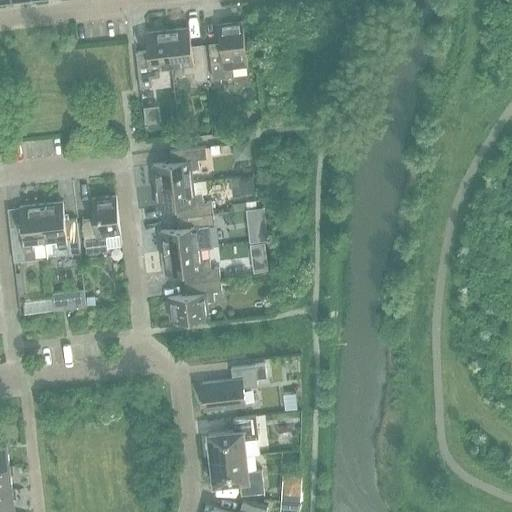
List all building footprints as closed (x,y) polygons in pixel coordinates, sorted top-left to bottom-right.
[(220,42),(209,43),(213,79),(225,77),(234,76),(233,68),(248,66),(247,58),(242,21),(218,24),(220,42)] [(189,27),(167,30),(172,67),(184,65),(185,73),(194,72),(195,81),(207,80),(203,44),(191,45),(189,27)] [(172,67),(167,30),(146,32),(148,50),(136,51),(140,87),(152,86),(151,77),(160,76),(159,68),(172,67)] [(225,119),(215,121),(216,131),(226,130),(225,119)] [(156,185),(193,181),(191,169),(199,168),(198,159),(207,158),(205,146),(170,150),(171,162),(153,164),(156,185)] [(253,176),(240,177),(242,195),(255,194),(253,176)] [(193,181),(156,185),(158,207),(176,205),(177,216),(213,212),(212,201),(203,202),(202,193),(206,193),(204,180),(193,181)] [(82,217),(83,225),(86,252),(107,250),(107,247),(122,245),(116,195),(92,198),(94,216),(82,217)] [(255,200),(246,201),(247,208),(256,207),(255,200)] [(41,204),(43,225),(45,241),(58,239),(58,247),(67,246),(68,255),(80,253),(76,218),(65,219),(63,201),(41,204)] [(21,224),(12,225),(10,225),(14,261),(26,260),(25,251),(34,250),(33,242),(45,241),(43,225),(41,204),(19,206),(21,224)] [(214,224),(213,212),(177,216),(179,228),(161,230),(163,251),(200,247),(212,246),(209,224),(214,224)] [(184,271),(185,282),(220,278),(219,267),(211,268),(210,258),(202,259),(200,247),(163,251),(166,273),(184,271)] [(222,290),(220,278),(185,282),(186,294),(168,296),(171,320),(208,316),(206,301),(214,300),(213,291),(222,290)] [(61,290),(51,291),(53,310),(63,309),(61,290)] [(96,294),(85,295),(87,306),(97,305),(96,294)] [(258,385),(257,378),(267,377),(265,363),(231,367),(232,378),(202,382),(205,408),(245,403),(243,387),(258,385)] [(291,381),(279,383),(281,398),(294,396),(291,381)] [(208,433),(211,458),(246,455),(244,439),(258,437),(256,415),(233,417),(234,430),(208,433)] [(0,466),(10,466),(7,441),(2,441),(1,430),(0,429),(0,466)] [(247,470),(246,455),(211,458),(214,484),(240,481),(242,494),(264,492),(262,469),(247,470)] [(0,466),(0,490),(12,489),(10,466),(0,466)] [(282,474),(281,500),(300,501),(301,474),(282,474)] [(0,511),(14,511),(12,489),(0,490),(0,511)] [(232,511),(213,507),(211,511),(265,511),(267,508),(242,501),(239,511),(232,511)]
